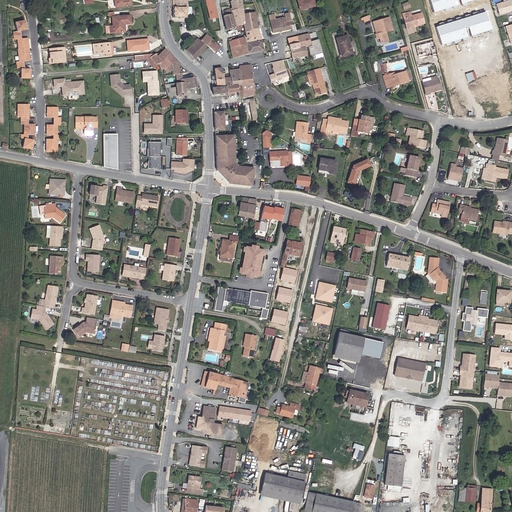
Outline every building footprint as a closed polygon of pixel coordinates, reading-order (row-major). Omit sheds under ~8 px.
[(232,14),(223,16),(226,31),(244,25),(246,37),(245,37),(249,54),(265,50),(261,34),(260,34),(256,12),(245,14),(242,0),(233,0),(230,2),(232,14)] [(314,0),(297,0),(301,10),(317,6),(314,0)] [(431,0),(435,13),(475,0),(431,0)] [(511,0),(506,0),(495,4),(499,16),(511,11),(511,0)] [(215,3),(207,5),(210,20),(219,18),(215,3)] [(187,8),(175,8),(173,17),(187,18),(187,8)] [(411,11),(402,13),(407,30),(426,25),(422,13),(413,15),(411,11)] [(132,24),(131,15),(115,16),(114,12),(108,13),(109,18),(112,17),(113,26),(110,26),(110,34),(126,33),(125,25),(132,24)] [(486,12),(438,27),(444,45),(492,30),(486,12)] [(286,16),(271,19),(273,33),(292,29),(291,21),(287,22),(286,16)] [(390,17),(373,21),(377,40),(380,39),(381,43),(391,41),(388,33),(392,28),(394,27),(390,17)] [(17,69),(21,69),(21,79),(31,79),(31,69),(26,69),(25,62),(31,61),(29,38),(22,38),(21,31),(27,30),(25,20),(16,23),(18,32),(15,32),(19,49),(19,62),(17,62),(17,69)] [(201,41),(197,38),(187,50),(196,59),(208,47),(215,53),(222,47),(207,34),(201,41)] [(309,34),(289,38),(290,49),(292,49),(293,58),(308,55),(307,47),(312,46),(309,34)] [(348,35),(336,38),(342,57),(354,54),(348,35)] [(245,37),(229,41),(233,58),(249,54),(245,37)] [(149,39),(126,40),(128,52),(150,50),(149,39)] [(113,42),(93,44),(94,55),(114,54),(113,42)] [(65,47),(49,49),(51,63),(66,62),(65,47)] [(177,59),(166,49),(158,56),(156,54),(135,56),(136,60),(149,59),(155,66),(159,65),(165,71),(177,59)] [(282,60),(273,62),(274,68),(272,68),(277,80),(289,76),(282,60)] [(387,71),(386,62),(378,63),(379,71),(387,71)] [(241,69),(230,70),(232,86),(228,87),(228,94),(239,93),(240,97),(256,95),(251,65),(240,66),(241,69)] [(223,68),(215,69),(218,87),(213,88),(214,95),(228,94),(226,86),(223,68)] [(320,68),(307,72),(311,85),(313,85),(316,95),(327,92),(320,68)] [(396,72),(383,76),(387,88),(410,82),(409,79),(413,77),(412,72),(408,73),(407,71),(396,74),(396,72)] [(159,95),(158,72),(142,73),(143,83),(148,82),(149,96),(159,95)] [(120,75),(110,76),(111,88),(122,96),(132,95),(131,85),(124,86),(121,83),(120,75)] [(432,81),(423,82),(426,95),(443,90),(440,79),(439,79),(438,76),(431,78),(432,81)] [(198,88),(195,77),(183,78),(181,79),(182,83),(185,83),(186,90),(198,88)] [(62,87),(63,97),(85,95),(84,81),(66,83),(66,79),(54,80),(55,88),(62,87)] [(182,83),(176,84),(178,96),(188,96),(186,90),(185,83),(182,83)] [(254,97),(248,99),(252,120),(258,119),(254,97)] [(168,98),(160,100),(162,108),(170,106),(168,98)] [(29,105),(18,105),(18,117),(21,118),(21,125),(24,125),(24,135),(21,135),(21,138),(25,139),(23,148),(33,150),(34,140),(28,139),(28,135),(36,135),(35,125),(29,124),(29,105)] [(47,152),(58,153),(58,140),(61,140),(62,136),(58,135),(58,126),(61,126),(62,118),(58,117),(59,107),(47,107),(48,118),(53,118),(54,125),(47,125),(47,136),(53,136),(53,139),(47,139),(47,152)] [(188,111),(176,110),(176,116),(172,116),(171,125),(188,124),(188,111)] [(224,111),(214,112),(215,130),(226,130),(224,111)] [(163,134),(163,116),(153,116),(153,124),(144,124),(144,134),(163,134)] [(328,119),(324,118),(321,133),(332,135),(332,131),(347,134),(349,121),(342,120),(342,119),(329,116),(328,119)] [(376,118),(362,116),(361,120),(359,120),(358,126),(354,125),(351,137),(358,138),(359,133),(368,134),(368,132),(372,134),(376,118)] [(93,117),(76,117),(77,129),(85,130),(84,135),(93,135),(93,117)] [(309,123),(297,122),(296,137),(307,139),(306,142),(311,143),(311,135),(308,134),(309,123)] [(425,131),(408,127),(406,134),(411,136),(408,146),(427,149),(428,141),(423,140),(425,131)] [(273,135),(267,130),(263,133),(264,147),(272,147),(271,138),(273,135)] [(396,134),(388,133),(387,142),(394,143),(396,134)] [(117,135),(103,135),(104,167),(118,170),(117,135)] [(235,135),(216,136),(217,170),(230,184),(254,187),(255,168),(238,166),(236,163),(235,135)] [(188,138),(177,137),(176,155),(187,156),(188,138)] [(509,141),(497,138),(493,160),(499,161),(499,157),(505,159),(509,141)] [(162,142),(147,141),(146,155),(148,155),(147,168),(160,169),(162,142)] [(471,148),(461,146),(460,153),(470,155),(471,148)] [(288,150),(270,151),(271,163),(279,162),(279,167),(293,166),(292,151),(288,151),(288,150)] [(421,158),(410,155),(405,174),(417,177),(421,158)] [(337,161),(321,158),(319,170),(330,172),(330,174),(335,174),(337,161)] [(368,158),(353,165),(347,183),(355,185),(360,171),(372,166),(368,158)] [(183,164),(171,163),(171,169),(174,169),(174,172),(184,175),(193,171),(194,161),(184,160),(183,164)] [(457,164),(451,163),(449,179),(460,182),(463,168),(457,167),(457,164)] [(496,166),(487,164),(486,168),(484,168),(483,178),(496,182),(497,177),(507,180),(509,170),(496,168),(496,166)] [(311,177),(297,175),(295,185),(310,187),(311,177)] [(66,180),(50,178),(49,195),(65,197),(66,180)] [(406,185),(394,183),(391,201),(411,206),(412,197),(404,196),(406,185)] [(103,187),(92,185),(90,195),(97,196),(97,203),(106,205),(108,186),(104,185),(103,187)] [(123,188),(117,187),(115,201),(133,205),(135,192),(123,190),(123,188)] [(143,196),(138,195),(136,208),(140,209),(142,205),(157,208),(159,196),(143,194),(143,196)] [(257,199),(242,197),(237,216),(254,219),(257,199)] [(437,204),(433,203),(431,212),(441,214),(442,217),(447,218),(450,203),(438,200),(437,204)] [(55,203),(46,205),(46,209),(44,209),(46,219),(54,218),(60,223),(66,215),(57,208),(55,203)] [(471,207),(460,204),(458,212),(462,213),(461,218),(477,221),(479,210),(471,208),(471,207)] [(285,210),(265,206),(263,219),(283,223),(285,210)] [(302,211),(292,208),(289,224),(299,227),(302,211)] [(504,222),(494,221),(492,233),(508,235),(508,233),(511,234),(511,222),(504,221),(504,222)] [(267,224),(255,222),(254,229),(266,231),(267,224)] [(99,225),(90,229),(94,239),(92,248),(103,250),(105,237),(99,225)] [(63,227),(51,226),(49,245),(62,247),(63,227)] [(346,229),(334,226),(330,243),(344,245),(346,229)] [(360,235),(356,234),(355,242),(370,246),(372,239),(374,240),(375,232),(361,230),(360,235)] [(229,240),(223,239),(220,259),(233,262),(235,244),(238,244),(238,236),(230,235),(229,240)] [(181,240),(169,237),(167,255),(181,258),(181,253),(179,252),(181,240)] [(303,243),(288,240),(284,253),(300,257),(303,243)] [(251,248),(245,246),(243,252),(245,253),(242,268),(240,267),(239,273),(246,275),(246,278),(252,279),(253,276),(257,277),(261,275),(262,272),(260,271),(263,256),(265,256),(266,252),(263,251),(264,250),(259,249),(259,247),(252,246),(251,248)] [(361,249),(354,248),(352,259),(359,261),(361,249)] [(326,251),(325,261),(334,261),(334,252),(326,251)] [(100,255),(87,254),(86,261),(88,261),(88,271),(99,272),(100,255)] [(410,259),(389,254),(387,266),(408,270),(410,259)] [(64,257),(51,256),(50,274),(61,274),(62,262),(64,262),(64,257)] [(440,258),(430,257),(428,274),(435,283),(436,291),(447,292),(448,280),(446,279),(446,278),(439,268),(440,258)] [(178,266),(165,263),(162,279),(175,281),(176,270),(177,270),(178,266)] [(143,267),(124,264),(123,276),(142,280),(143,267)] [(297,271),(284,268),(281,280),(294,283),(297,271)] [(368,281),(349,278),(346,289),(365,292),(368,281)] [(378,278),(375,291),(383,292),(385,280),(378,278)] [(336,286),(320,282),(316,298),(332,302),(336,286)] [(58,287),(48,286),(44,306),(46,306),(54,308),(58,287)] [(252,292),(218,287),(214,311),(248,316),(249,305),(263,307),(261,318),(264,318),(267,318),(268,308),(266,308),(268,294),(252,292)] [(293,290),(280,287),(277,300),(290,302),(293,290)] [(511,293),(511,290),(497,289),(496,305),(504,305),(504,303),(511,303),(511,293)] [(98,296),(87,294),(85,307),(82,307),(82,313),(95,315),(98,296)] [(113,300),(109,315),(109,318),(122,321),(122,316),(131,318),(133,305),(125,304),(126,302),(113,300)] [(390,305),(378,302),(373,327),(385,330),(390,305)] [(46,306),(37,305),(37,309),(33,309),(31,318),(39,320),(47,330),(55,324),(46,310),(46,306)] [(333,309),(316,305),(313,321),(329,325),(333,309)] [(170,310),(157,307),(155,324),(159,324),(159,330),(166,331),(170,310)] [(473,308),(466,307),(465,314),(464,313),(463,321),(464,321),(463,332),(471,333),(472,325),(477,326),(477,317),(488,318),(489,310),(478,308),(478,311),(473,310),(473,308)] [(288,312),(275,309),(272,322),(286,325),(288,312)] [(419,316),(410,314),(407,328),(435,334),(438,321),(429,319),(429,317),(419,315),(419,316)] [(365,332),(367,317),(360,316),(358,330),(365,332)] [(84,321),(73,329),(79,338),(87,333),(94,334),(97,319),(87,317),(87,322),(84,321)] [(228,324),(215,322),(214,328),(211,328),(208,341),(210,341),(208,350),(223,353),(227,336),(225,335),(228,324)] [(305,339),(306,326),(299,326),(298,338),(305,339)] [(265,327),(264,334),(274,336),(276,329),(265,327)] [(364,338),(339,332),(334,357),(359,363),(361,354),(364,338)] [(257,335),(245,333),(243,347),(245,347),(244,356),(253,358),(257,335)] [(165,336),(155,335),(154,341),(149,340),(148,349),(164,351),(165,336)] [(284,340),(276,338),(270,359),(279,361),(284,340)] [(383,341),(364,338),(361,354),(380,358),(383,341)] [(130,345),(122,344),(122,351),(129,353),(130,345)] [(477,355),(463,353),(460,388),(473,389),(477,355)] [(425,363),(398,358),(395,375),(423,382),(425,363)] [(321,368),(309,365),(308,373),(304,371),(302,382),(306,384),(305,387),(315,390),(321,368)] [(219,374),(209,371),(209,372),(205,370),(201,385),(205,387),(215,390),(217,385),(231,388),(229,394),(246,398),(249,382),(219,374)] [(500,375),(485,374),(484,388),(498,389),(499,383),(500,375)] [(511,384),(500,383),(499,396),(511,396),(511,384)] [(369,394),(349,389),(347,402),(366,407),(369,394)] [(299,410),(300,405),(291,402),(290,406),(282,404),(281,407),(278,406),(276,414),(292,418),(295,409),(299,410)] [(216,407),(204,406),(203,417),(198,416),(197,429),(202,429),(205,434),(222,437),(224,424),(214,422),(216,407)] [(252,411),(220,407),(218,418),(250,422),(252,411)] [(269,411),(259,408),(257,413),(268,417),(269,411)] [(398,447),(399,437),(388,436),(387,446),(398,447)] [(354,443),(352,447),(355,448),(352,457),(361,459),(365,446),(354,443)] [(208,447),(193,445),(189,465),(205,468),(205,461),(202,460),(202,454),(207,455),(208,447)] [(237,448),(226,446),(223,470),(234,472),(237,448)] [(405,455),(389,453),(385,484),(401,486),(405,455)] [(288,478),(265,473),(261,496),(300,504),(306,474),(290,471),(288,478)] [(202,477),(189,475),(187,492),(204,494),(204,489),(201,489),(202,477)] [(376,486),(368,484),(365,497),(373,499),(376,486)] [(476,502),(477,485),(467,484),(466,487),(460,487),(459,501),(476,502)] [(491,511),(494,488),(482,487),(481,504),(478,503),(477,511),(491,511)] [(360,511),(361,504),(309,492),(305,511),(306,511),(360,511)] [(198,511),(199,500),(184,499),(182,511),(198,511)]
